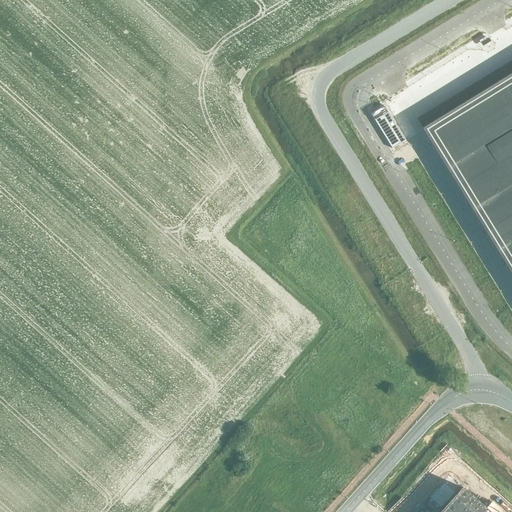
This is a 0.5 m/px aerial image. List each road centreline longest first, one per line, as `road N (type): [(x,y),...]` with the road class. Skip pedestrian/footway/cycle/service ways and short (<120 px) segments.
road 1 (tertiary): [(344,511),(438,408),(475,390)]
road 2 (unknown): [(511,511),(479,473),(454,467),(437,474),(408,511)]
